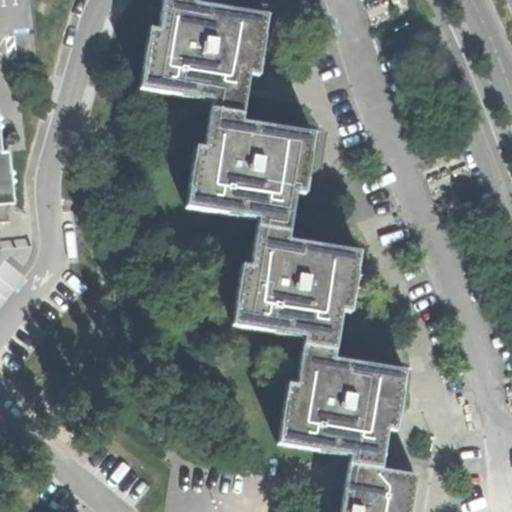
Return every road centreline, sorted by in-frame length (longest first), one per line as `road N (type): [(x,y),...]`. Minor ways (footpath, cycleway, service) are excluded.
road 1 (residential): [(126,511),(65,456),(58,226),(104,22),(122,0)]
road 2 (residential): [(359,53),(446,267),(498,429),(509,511)]
road 3 (residential): [(511,234),(435,34),(425,29),(359,53)]
